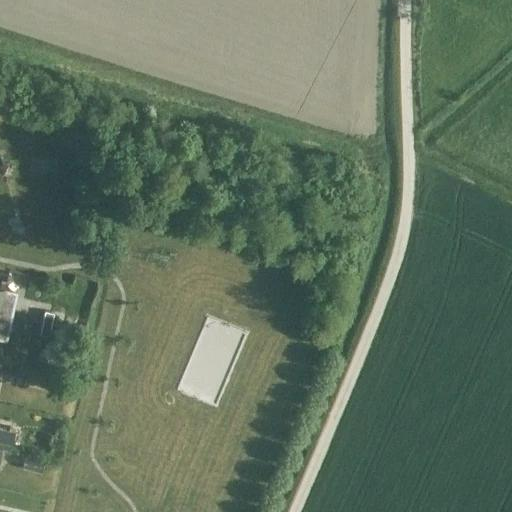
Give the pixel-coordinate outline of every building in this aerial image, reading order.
[(0,312),(8,314),(13,291),(0,288),(0,312)] [(43,310),(41,322),(50,324),(53,312),(43,310)] [(48,336),(50,324),(41,322),(38,334),(48,336)] [(0,377),(15,381),(24,383),(26,371),(0,364),(0,377)] [(41,472),(44,460),(24,455),(21,467),(41,472)]
